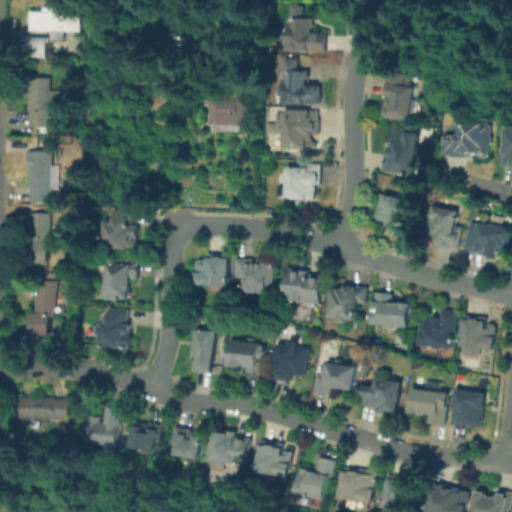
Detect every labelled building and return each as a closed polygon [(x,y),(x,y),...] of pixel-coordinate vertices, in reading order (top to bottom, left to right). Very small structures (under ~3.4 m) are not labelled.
[(287,10),(300,10),(310,20),(313,20),(313,32),(326,33),(325,54),(287,54),(287,10)] [(66,31),(66,39),(55,39),(55,31),(34,31),(34,12),(82,12),(82,31),(66,31)] [(27,55),(27,39),(49,39),(49,55),(27,55)] [(284,61),(301,61),(301,74),(310,74),(310,87),(323,87),(323,106),(285,106),(284,61)] [(408,75),(408,86),(418,86),(420,120),(390,121),(388,76),(408,75)] [(54,80),(54,92),(61,92),(61,105),(54,105),(54,127),(32,127),(32,79),(54,80)] [(214,126),(214,92),(249,92),(249,126),(214,126)] [(287,112),(320,113),(319,152),(285,151),(287,112)] [(268,123),(280,123),(280,132),(269,133),(268,123)] [(446,135),(458,136),(459,123),(493,126),(491,160),(444,156),(446,135)] [(426,136),(417,178),(387,171),(396,129),(426,136)] [(54,150),(54,169),(61,169),(61,195),(30,195),(30,150),(54,150)] [(289,168),(323,168),(323,194),(317,194),(317,202),(289,202),(289,168)] [(389,228),(376,223),(385,194),(420,204),(409,240),(388,233),(389,228)] [(437,210),(461,215),(459,228),(466,230),(461,251),(429,244),(437,210)] [(105,250),(105,212),(144,213),(144,251),(105,250)] [(26,263),(19,263),(19,244),(26,244),(27,214),(51,214),(51,263),(26,263)] [(468,250),(475,223),(511,232),(511,244),(508,260),(468,250)] [(232,285),(199,285),(199,264),(210,264),(210,255),(232,255),(232,285)] [(240,280),(241,260),(279,262),(276,295),(245,293),(246,280),(240,280)] [(110,264),(140,264),(140,301),(110,301),(110,264)] [(289,302),(291,273),(326,277),(323,305),(289,302)] [(55,335),(37,335),(37,282),(61,282),(61,316),(55,316),(55,335)] [(362,320),(333,319),(333,291),(347,291),(347,287),(369,287),(369,305),(362,305),(362,320)] [(375,295),(398,295),(398,303),(416,303),(416,331),(390,331),(390,328),(375,327),(375,295)] [(115,347),(106,347),(107,324),(116,324),(116,310),(136,310),(136,347),(115,347)] [(458,346),(423,344),(424,319),(446,320),(446,311),(460,312),(458,346)] [(466,347),(467,318),(490,318),(489,329),(498,329),(498,348),(466,347)] [(222,333),(219,374),(201,373),(202,358),(197,358),(199,331),(222,333)] [(252,369),(234,367),(236,341),(272,344),(270,376),(251,375),(252,369)] [(282,344),(313,347),(310,382),(278,378),(282,344)] [(327,361),(363,368),(358,394),(343,391),(342,397),(321,393),(327,361)] [(372,376),(409,383),(403,417),(378,413),(379,406),(367,404),(372,376)] [(431,419),(411,415),(416,390),(428,393),(430,383),(445,386),(444,393),(454,395),(448,427),(430,424),(431,419)] [(460,391),(490,396),(483,430),(454,425),(460,391)] [(26,419),(26,397),(75,397),(75,420),(26,419)] [(94,443),(97,421),(114,423),(115,410),(131,411),(126,447),(94,443)] [(174,427),(170,454),(141,449),(146,423),(174,427)] [(183,454),(188,429),(214,434),(209,459),(183,454)] [(220,462),(226,431),(262,437),(258,457),(247,455),(245,466),(220,462)] [(270,442),(293,446),(292,453),(303,454),(299,480),(265,474),(270,442)] [(303,493),(308,464),(324,467),(325,458),(348,463),(344,479),(339,478),(334,500),(303,493)] [(386,474),(381,505),(348,500),(353,469),(386,474)] [(415,511),(392,508),(397,477),(426,482),(421,511),(415,511)] [(470,511),(434,511),(439,487),(474,493),(470,511)] [(511,493),(511,511),(478,511),(481,490),(511,493)]
